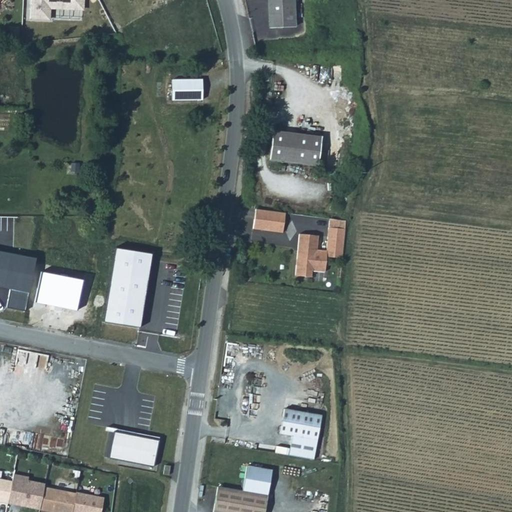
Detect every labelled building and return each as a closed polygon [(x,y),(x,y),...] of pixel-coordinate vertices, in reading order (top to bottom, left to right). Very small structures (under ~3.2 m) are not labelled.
[(29,0),(29,21),(47,22),(48,11),(81,12),(81,0),(29,0)] [(115,0),(124,17),(157,0),(115,0)] [(294,0),(269,0),(271,28),(296,27),(294,0)] [(167,99),(200,100),(201,78),(168,78),(167,99)] [(320,136),(270,129),(265,160),(315,166),(320,136)] [(285,213),(255,209),(253,229),(283,233),(285,213)] [(318,236),(300,234),(296,276),(312,277),(312,271),(325,272),(327,257),(342,258),(345,229),(328,228),(326,251),(317,250),(318,236)] [(284,410),(280,434),(318,440),(321,415),(284,410)] [(161,436),(108,426),(107,430),(117,432),(113,456),(156,464),(161,436)] [(246,467),(242,492),(267,496),(272,471),(246,467)] [(11,485),(8,503),(16,505),(16,503),(19,504),(21,506),(39,510),(44,487),(45,484),(13,477),(11,485)] [(11,485),(0,482),(0,501),(8,503),(11,485)] [(44,487),(39,510),(51,511),(52,511),(53,511),(58,511),(71,511),(76,493),(44,487)] [(217,488),(212,511),(264,511),(267,496),(242,492),(217,488)] [(100,511),(104,497),(76,492),(76,493),(71,511),(100,511)]
